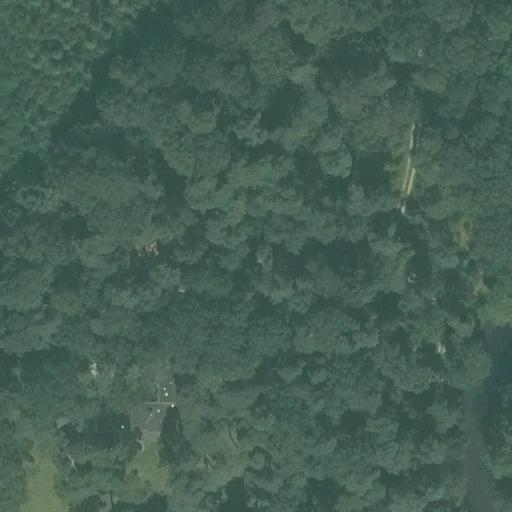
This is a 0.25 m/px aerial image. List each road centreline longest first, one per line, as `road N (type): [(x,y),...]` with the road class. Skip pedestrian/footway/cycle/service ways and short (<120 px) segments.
road 1 (track): [(430,0),(418,125),(400,206),(372,267)]
road 2 (track): [(67,181),(235,0)]
road 3 (track): [(372,267),(400,271),(440,317),(435,393)]
road 4 (track): [(67,181),(32,248),(0,182)]
road 5 (track): [(0,172),(12,65),(0,42)]
